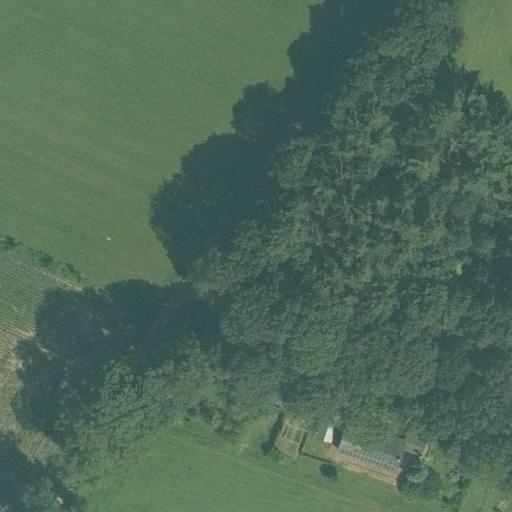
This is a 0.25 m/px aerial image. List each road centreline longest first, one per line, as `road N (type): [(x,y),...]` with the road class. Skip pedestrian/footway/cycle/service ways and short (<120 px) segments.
road 1 (unclassified): [(176,298),(397,0)]
road 2 (unclassified): [(511,414),(176,298)]
road 3 (unclassified): [(41,511),(176,298)]
